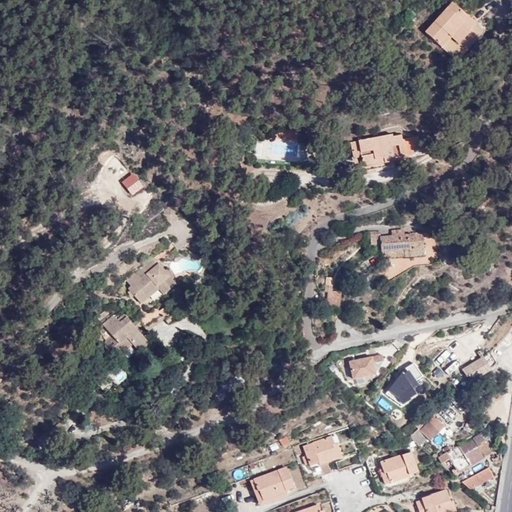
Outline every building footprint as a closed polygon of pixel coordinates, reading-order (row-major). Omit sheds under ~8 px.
[(434,23),(424,33),(454,60),(481,30),(452,3),(437,19),(439,21),(436,24),(434,23)] [(457,62),(484,32),(481,30),(454,60),(457,62)] [(291,129),(281,127),(273,138),(298,140),(302,135),(291,129)] [(393,137),(392,134),(358,141),(361,157),(362,163),(374,160),(383,158),(384,163),(388,162),(388,159),(405,156),(405,155),(402,140),(401,135),(393,137)] [(421,143),(418,136),(402,140),(405,155),(412,154),(412,151),(427,147),(421,143)] [(349,143),(353,159),(361,157),(358,141),(349,143)] [(123,182),(133,200),(146,193),(136,175),(123,182)] [(370,232),(370,246),(380,245),(381,254),(408,252),(409,256),(424,255),(423,234),(404,235),(393,236),(380,237),(379,232),(370,232)] [(160,260),(175,248),(171,245),(157,255),(160,260)] [(165,293),(176,283),(154,259),(126,283),(144,303),(159,287),(165,293)] [(91,291),(85,295),(88,301),(95,297),(91,291)] [(338,310),(340,293),(331,292),(328,292),(328,293),(325,308),(338,310)] [(174,316),(165,305),(158,311),(164,317),(167,322),(174,316)] [(158,311),(155,307),(133,325),(126,332),(129,335),(136,328),(142,324),(148,331),(164,317),(158,311)] [(98,320),(108,313),(106,310),(96,317),(98,320)] [(126,316),(123,314),(116,320),(119,323),(126,316)] [(111,335),(105,340),(105,344),(117,358),(125,351),(124,349),(131,342),(132,345),(138,351),(148,343),(136,328),(129,335),(126,332),(133,325),(126,316),(119,323),(116,320),(113,316),(102,325),(111,335)] [(125,351),(132,345),(131,342),(124,349),(125,351)] [(105,348),(115,359),(117,358),(105,344),(105,348)] [(374,356),(374,362),(352,364),(353,386),(384,384),(382,356),(374,356)] [(464,370),(472,382),(491,370),(483,357),(464,370)] [(416,364),(407,370),(409,373),(405,376),(403,375),(388,395),(403,407),(412,401),(411,400),(417,396),(414,390),(419,387),(416,383),(424,378),(416,364)] [(422,425),(410,437),(419,446),(427,439),(429,441),(439,431),(430,422),(425,427),(422,425)] [(484,457),(477,445),(483,441),(480,435),(473,440),(472,438),(438,459),(441,463),(449,459),(455,468),(452,470),(455,475),(484,457)] [(336,459),(332,445),(335,444),(332,436),(303,446),(306,455),(302,457),(305,465),(308,463),(309,465),(318,463),(319,465),(336,459)] [(484,457),(491,453),(483,441),(477,445),(484,457)] [(342,457),(338,443),(335,444),(332,445),(336,459),(342,457)] [(411,453),(380,463),(382,469),(384,474),(387,473),(390,483),(409,476),(408,475),(418,472),(411,453)] [(293,487),(286,467),(253,479),(257,491),(259,491),(263,500),(286,491),(286,490),(293,487)] [(488,468),(461,482),(469,489),(492,476),(488,468)] [(379,470),(384,485),(390,483),(387,473),(384,474),(382,469),(379,470)] [(260,506),(288,496),(286,491),(263,500),(259,491),(257,491),(253,479),(250,480),(260,506)] [(418,511),(451,511),(456,510),(452,500),(450,500),(447,490),(421,499),(422,501),(416,503),(418,511)]
